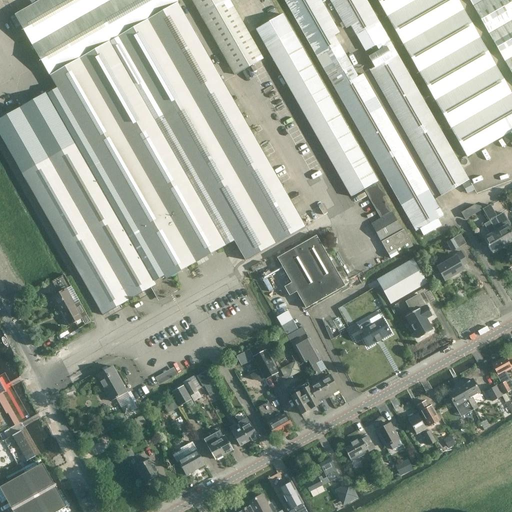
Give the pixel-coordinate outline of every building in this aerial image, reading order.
[(0,135),(103,316),(150,288),(152,287),(159,299),(173,291),(174,293),(177,291),(170,278),(226,246),(226,245),(233,241),(245,261),(305,227),(178,2),(176,0),(40,0),(15,14),(50,76),(56,88),(47,93),(46,92),(0,118),(0,135)] [(191,0),(235,76),(263,59),(229,0),(191,0)] [(284,0),(416,232),(419,229),(423,236),(441,225),(438,219),(439,218),(439,217),(444,215),(363,73),(358,76),(335,35),(340,33),(320,0),(284,0)] [(447,206),(469,194),(475,190),(366,0),(329,0),(346,28),(352,25),(365,52),(377,46),(380,50),(369,57),(374,67),(369,70),(447,206)] [(511,94),(458,0),(377,0),(467,157),(510,132),(511,134),(511,94)] [(511,0),(471,0),(511,78),(511,0)] [(385,196),(378,182),(283,14),(255,30),(351,197),(364,190),(380,218),(391,212),(383,197),(385,196)] [(497,214),(493,205),(485,210),(489,218),(497,214)] [(483,212),(479,206),(471,210),(475,216),(483,212)] [(402,230),(398,223),(392,212),(371,224),(391,259),(413,246),(403,230),(402,230)] [(495,218),(490,221),(504,246),(511,241),(511,232),(508,225),(502,229),(495,218)] [(504,246),(490,221),(484,224),(490,235),(484,239),(492,253),(504,246)] [(316,236),(277,258),(306,308),(345,286),(316,236)] [(455,242),(453,238),(446,242),(452,252),(459,248),(455,242)] [(457,273),(464,269),(462,266),(467,263),(461,252),(455,255),(456,258),(430,272),(435,280),(442,277),(444,280),(451,277),(458,274),(457,273)] [(390,305),(427,283),(413,259),(376,280),(390,305)] [(52,297),(60,312),(79,301),(64,275),(52,281),(59,293),(52,297)] [(426,301),(434,298),(431,289),(422,292),(426,301)] [(417,339),(432,331),(432,330),(425,319),(431,315),(431,316),(432,315),(426,306),(425,306),(426,306),(424,307),(418,295),(417,295),(417,296),(407,301),(412,311),(406,315),(406,316),(405,317),(405,318),(409,325),(407,327),(411,334),(414,333),(417,339)] [(75,323),(78,329),(91,322),(79,301),(60,312),(68,326),(75,323)] [(394,305),(390,308),(394,315),(399,312),(394,305)] [(356,324),(348,329),(355,342),(362,338),(367,347),(390,334),(381,317),(360,329),(356,324)] [(303,327),(287,336),(291,342),(306,334),(303,327)] [(285,334),(272,341),(275,347),(276,347),(288,340),(285,334)] [(339,391),(330,375),(324,378),(319,369),(323,367),(325,366),(321,358),(319,359),(317,356),(319,355),(309,338),(293,347),(297,354),(302,364),(303,364),(308,361),(316,374),(328,395),(332,393),(333,394),(339,391),(339,392),(339,391)] [(265,379),(277,372),(266,351),(253,358),(265,379)] [(302,364),(297,354),(292,357),(294,362),(283,368),(289,378),(301,372),(298,366),(302,364)] [(511,360),(509,363),(506,357),(492,365),(502,383),(496,386),(502,396),(511,390),(511,384),(506,372),(510,370),(511,374),(511,373),(511,360)] [(112,366),(108,368),(107,366),(102,369),(103,371),(96,376),(111,401),(116,398),(117,398),(119,397),(119,396),(126,392),(134,405),(129,408),(128,405),(121,408),(124,414),(133,410),(137,416),(142,414),(135,402),(136,402),(129,390),(127,391),(112,366)] [(175,367),(156,375),(160,383),(179,374),(175,367)] [(328,395),(316,374),(311,377),(315,384),(310,387),(307,388),(311,394),(313,393),(319,403),(324,400),(323,398),(328,395)] [(478,408),(472,397),(480,393),(472,379),(460,386),(473,410),(478,408)] [(192,396),(198,392),(191,381),(185,385),(192,396)] [(5,392),(3,387),(0,382),(0,398),(8,413),(9,413),(15,423),(19,421),(3,393),(5,392)] [(311,394),(307,388),(310,387),(308,383),(307,383),(300,387),(299,384),(295,386),(296,390),(290,393),(301,414),(319,404),(319,403),(313,393),(311,394)] [(183,386),(172,392),(180,406),(192,399),(183,386)] [(473,410),(460,386),(454,390),(454,389),(450,391),(450,392),(448,393),(459,414),(467,409),(469,412),(473,410)] [(495,386),(487,391),(493,402),(501,397),(495,386)] [(172,397),(163,402),(169,413),(178,408),(172,397)] [(417,405),(425,420),(428,426),(439,420),(431,405),(428,407),(425,401),(417,405)] [(266,418),(275,413),(269,402),(261,406),(266,418)] [(224,424),(231,421),(224,408),(218,412),(224,424)] [(285,413),(267,423),(276,439),(294,429),(285,413)] [(408,420),(416,435),(422,432),(423,434),(422,435),(429,446),(436,442),(430,432),(428,433),(418,414),(408,420)] [(241,428),(248,441),(257,437),(249,422),(245,424),(246,426),(241,428)] [(399,439),(391,423),(376,431),(385,447),(390,445),(393,450),(402,445),(399,440),(399,439)] [(236,429),(232,431),(240,446),(248,441),(241,428),(236,431),(236,429)] [(213,435),(224,455),(233,450),(221,430),(213,435)] [(27,462),(36,457),(21,431),(12,436),(27,462)] [(204,440),(215,460),(224,455),(213,435),(204,440)] [(451,435),(446,438),(449,443),(454,440),(451,435)] [(358,441),(357,440),(351,443),(352,445),(344,449),(351,462),(375,449),(368,436),(358,441)] [(186,476),(199,469),(205,465),(195,448),(184,455),(180,449),(172,454),(175,460),(176,459),(186,476)] [(131,451),(123,455),(126,460),(134,456),(131,451)] [(329,483),(339,477),(329,457),(319,463),(329,483)] [(146,483),(148,482),(149,484),(154,481),(153,479),(159,476),(149,459),(136,467),(146,483)] [(0,488),(12,511),(57,511),(68,506),(43,462),(0,485),(0,488)] [(411,469),(407,462),(397,467),(401,474),(411,469)] [(59,479),(64,490),(70,486),(65,476),(59,479)] [(309,489),(323,487),(321,478),(308,480),(309,489)] [(349,483),(339,489),(346,503),(357,498),(349,483)] [(306,511),(291,484),(279,490),(291,511),(306,511)] [(262,494),(248,502),(253,511),(282,511),(282,510),(278,511),(276,511),(272,504),(268,506),(262,494)] [(253,511),(248,502),(247,502),(249,506),(238,511),(253,511)]
